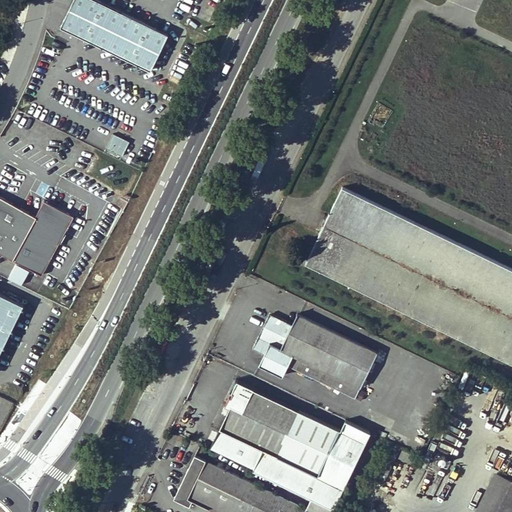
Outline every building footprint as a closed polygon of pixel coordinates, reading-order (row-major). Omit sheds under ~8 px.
[(99,0),(73,0),(61,25),(150,69),(167,33),(99,0)] [(105,147),(122,155),(129,139),(112,131),(105,147)] [(511,360),(511,267),(343,186),(307,262),(511,360)] [(0,248),(43,271),(73,214),(43,199),(35,215),(0,196),(0,248)] [(0,352),(23,304),(0,293),(0,352)] [(355,396),(378,351),(298,313),(292,324),(271,314),(255,347),(266,353),(261,363),(283,374),(288,364),(355,396)] [(341,429),(238,379),(227,401),(231,403),(220,425),(285,457),(296,463),(286,484),(333,507),(366,440),(341,429)] [(346,419),(341,429),(366,440),(370,431),(346,419)] [(387,437),(391,430),(376,423),(372,430),(387,437)] [(383,483),(401,448),(389,442),(372,477),(383,483)] [(176,492),(177,494),(178,496),(178,498),(180,500),(183,502),(184,503),(188,496),(219,511),(304,511),(306,508),(194,453),(176,491),(176,492)] [(285,457),(275,479),(286,484),(296,463),(285,457)] [(511,480),(500,474),(492,490),(511,499),(511,480)] [(511,511),(511,499),(492,490),(481,511),(511,511)] [(164,511),(168,505),(162,502),(156,511),(164,511)]
